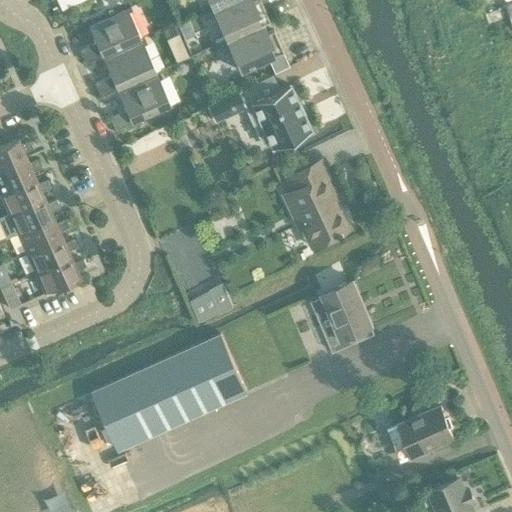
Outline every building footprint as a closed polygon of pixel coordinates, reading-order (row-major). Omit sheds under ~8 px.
[(57,0),(61,9),(82,0),(57,0)] [(208,0),(213,9),(233,0),(208,0)] [(227,40),(263,24),(270,21),(260,0),(256,0),(253,2),(252,0),(233,0),(213,9),(227,40)] [(85,62),(140,37),(127,9),(89,26),(96,41),(79,49),(85,62)] [(282,52),(283,52),(273,29),(266,32),(263,24),(227,40),(240,71),(269,58),(276,73),(289,66),(282,52)] [(155,71),(142,42),(104,59),(111,75),(94,82),(100,96),(155,71)] [(268,142),(271,149),(313,129),(304,112),(305,111),(300,101),(299,101),(291,83),(280,88),(273,74),(207,105),(214,122),(246,108),(262,145),(268,142)] [(109,116),(115,129),(170,105),(157,76),(119,93),(126,109),(109,116)] [(197,105),(208,100),(203,88),(192,92),(197,105)] [(0,168),(27,157),(24,151),(33,148),(29,139),(21,143),(18,137),(0,144),(0,168)] [(30,163),(27,157),(0,168),(0,192),(36,176),(33,171),(41,167),(38,159),(30,163)] [(320,158),(285,175),(292,188),(282,193),(298,226),(300,225),(310,245),(350,226),(340,205),(342,204),(320,158)] [(0,194),(8,213),(45,196),(42,191),(50,187),(47,179),(38,182),(36,176),(0,192),(0,194)] [(0,223),(6,237),(17,232),(53,216),(51,210),(59,206),(55,198),(47,202),(45,196),(8,213),(0,216),(0,223)] [(26,252),(62,235),(60,230),(68,226),(64,218),(56,222),(53,216),(17,232),(26,252)] [(65,242),(62,235),(26,252),(34,272),(71,255),(69,250),(77,246),(73,238),(65,242)] [(43,292),(80,276),(78,270),(86,266),(82,257),(74,261),(71,255),(34,272),(43,292)] [(341,338),(374,324),(355,278),(322,293),(341,338)] [(220,309),(221,310),(233,304),(222,283),(210,288),(211,290),(191,299),(200,318),(220,309)] [(17,295),(6,301),(9,308),(21,303),(17,295)] [(120,448),(248,391),(222,331),(94,389),(120,448)] [(420,449),(454,436),(441,405),(399,422),(408,444),(405,445),(410,456),(421,452),(420,449)] [(283,440),(299,432),(295,425),(279,432),(283,440)] [(474,511),(460,478),(429,491),(437,511),(474,511)]
